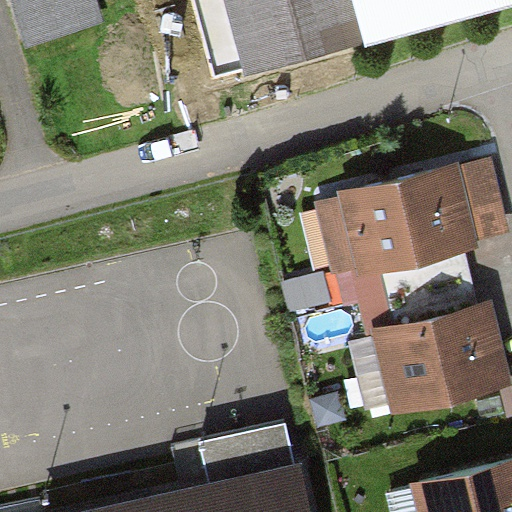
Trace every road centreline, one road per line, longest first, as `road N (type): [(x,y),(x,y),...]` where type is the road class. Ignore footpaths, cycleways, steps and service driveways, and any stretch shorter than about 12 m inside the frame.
road 1 (residential): [(43,197),(499,63)]
road 2 (residential): [(43,197),(0,38)]
